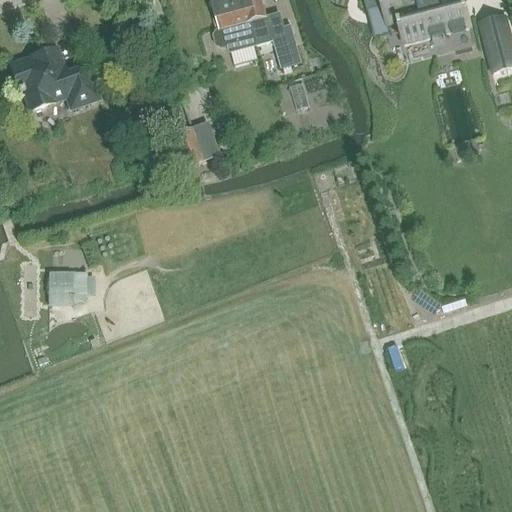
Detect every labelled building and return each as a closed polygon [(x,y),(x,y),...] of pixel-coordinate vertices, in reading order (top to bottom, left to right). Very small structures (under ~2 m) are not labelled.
[(211,0),(220,33),(217,34),(213,38),(215,46),(223,51),(228,49),(230,55),(256,49),(254,42),(253,43),(252,37),(254,37),(249,20),(244,21),(240,6),(242,6),(240,0),(211,0)] [(240,0),(242,6),(240,6),(244,21),(249,20),(254,37),(252,37),(253,43),(254,42),(256,49),(280,42),(274,18),(266,20),(260,0),(240,0)] [(379,0),(386,26),(397,23),(398,26),(397,26),(398,31),(400,31),(404,46),(447,35),(448,35),(453,54),(475,48),(470,29),(462,0),(379,0)] [(295,38),(286,40),(273,44),(280,71),(293,68),(290,56),(300,54),(295,38)] [(511,72),(511,56),(509,44),(485,49),(492,77),(511,72)] [(16,89),(14,90),(15,94),(22,92),(29,112),(66,100),(70,111),(97,101),(86,69),(65,76),(57,51),(9,68),(16,89)] [(283,89),(291,113),(304,108),(296,85),(283,89)] [(191,131),(202,163),(218,157),(207,125),(191,131)] [(191,131),(169,139),(181,171),(202,163),(191,131)] [(46,273),(47,311),(85,310),(84,272),(46,273)]
